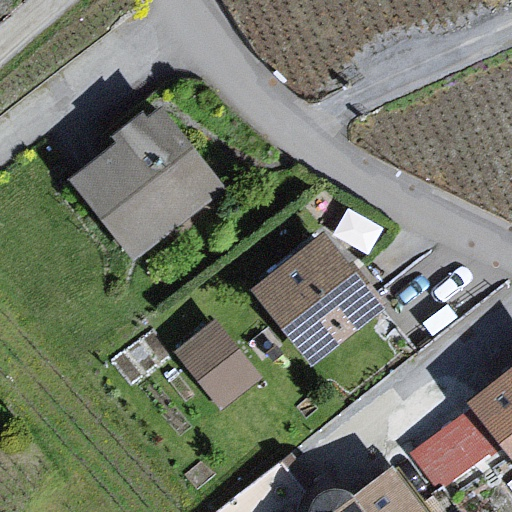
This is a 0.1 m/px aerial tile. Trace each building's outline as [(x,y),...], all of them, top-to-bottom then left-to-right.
[(157,108),(63,184),(125,264),(223,192),(157,108)] [(314,230),(242,289),(299,366),(368,311),(314,230)] [(215,308),(173,342),(219,401),(262,367),(215,308)] [(511,365),(460,409),(511,464),(511,365)] [(415,511),(381,467),(318,511),(415,511)]
